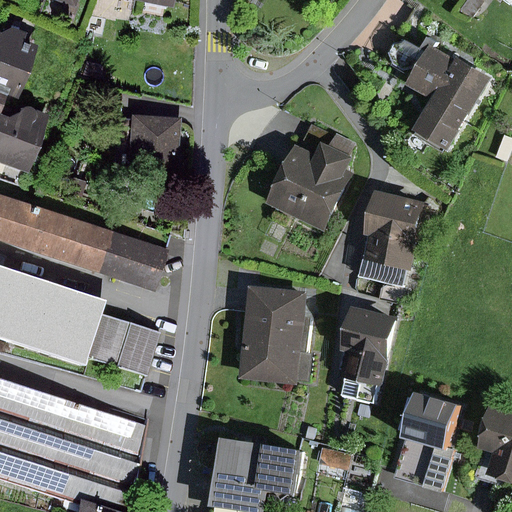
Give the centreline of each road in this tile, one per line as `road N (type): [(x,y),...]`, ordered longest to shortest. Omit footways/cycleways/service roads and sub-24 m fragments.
road 1 (residential): [(176,511),(205,316),(219,95)]
road 2 (residential): [(377,0),(293,83),(219,95)]
